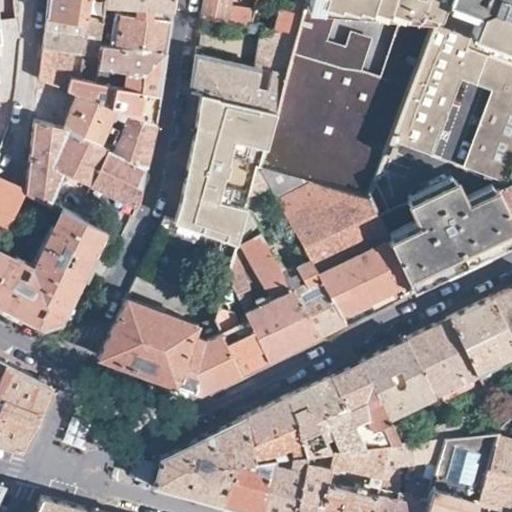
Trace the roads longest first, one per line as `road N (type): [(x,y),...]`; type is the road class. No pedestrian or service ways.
road 1 (residential): [(69,478),(511,262)]
road 2 (residential): [(188,0),(165,169),(75,367)]
road 3 (residential): [(69,478),(194,511)]
